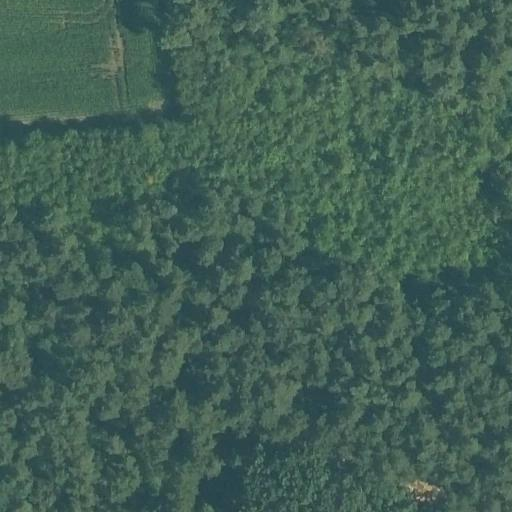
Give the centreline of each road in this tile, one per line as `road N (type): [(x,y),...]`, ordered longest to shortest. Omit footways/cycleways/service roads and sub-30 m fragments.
road 1 (track): [(177,511),(238,390),(511,506)]
road 2 (track): [(238,390),(183,0)]
